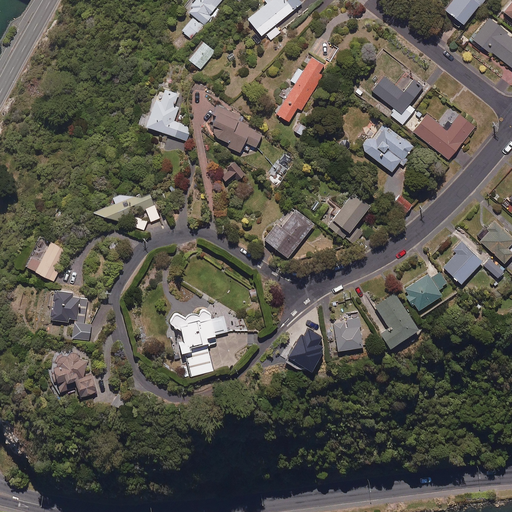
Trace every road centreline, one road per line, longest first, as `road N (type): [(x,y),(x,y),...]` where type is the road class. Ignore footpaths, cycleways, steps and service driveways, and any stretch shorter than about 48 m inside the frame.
road 1 (residential): [(313,287),(226,385),(176,398),(143,381),(114,304),(140,251),(201,233),(288,281)]
road 2 (tertiary): [(511,474),(189,511)]
road 3 (residential): [(511,129),(418,229),(313,287)]
road 4 (residential): [(511,112),(373,0)]
